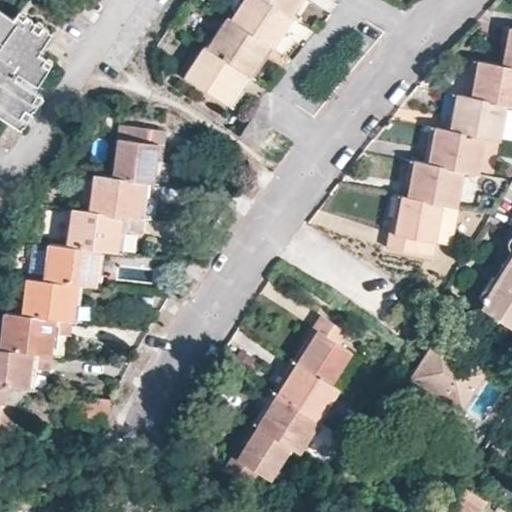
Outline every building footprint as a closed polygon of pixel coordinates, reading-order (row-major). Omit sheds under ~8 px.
[(299,21),(295,18),(289,14),(266,0),(245,0),(232,21),(273,48),(284,30),(290,34),(299,21)] [(298,0),(305,0),(307,0),(306,0),(266,0),(289,14),(298,0)] [(295,18),(307,0),(305,0),(298,0),(289,14),(295,18)] [(0,15),(0,123),(4,126),(9,117),(30,130),(37,119),(31,115),(35,108),(40,112),(46,101),(41,97),(44,92),(29,83),(31,79),(46,87),(57,70),(49,66),(53,59),(45,54),(58,30),(49,25),(46,29),(41,26),(43,21),(33,15),(26,24),(20,20),(4,10),(0,15)] [(26,10),(20,20),(26,24),(33,15),(26,10)] [(273,48),(232,21),(228,20),(209,49),(247,75),(258,58),(264,63),(273,48)] [(49,25),(43,21),(41,26),(46,29),(49,25)] [(501,61),(511,62),(511,30),(499,29),(497,43),(504,44),(501,61)] [(278,52),(290,34),(284,30),(273,48),(278,52)] [(504,44),(497,43),(495,60),(501,61),(504,44)] [(247,75),(209,49),(206,49),(186,79),(222,102),(233,86),(238,89),(247,75)] [(254,78),(264,63),(258,58),(247,75),(254,78)] [(511,98),(511,62),(501,61),(495,60),(479,58),(477,78),(462,76),(460,92),(508,98),(511,98)] [(60,63),(53,59),(49,66),(57,70),(60,63)] [(227,105),(238,89),(233,86),(222,102),(227,105)] [(456,113),(460,92),(452,90),(449,112),(456,113)] [(50,95),(44,92),(41,97),(46,101),(50,95)] [(503,136),(508,98),(460,92),(456,113),(449,112),(447,127),(485,133),(503,136)] [(37,119),(40,112),(35,108),(31,115),(37,119)] [(266,126),(251,116),(239,135),(254,145),(266,126)] [(157,159),(164,160),(168,130),(137,125),(135,140),(122,138),(117,175),(152,179),(154,180),(157,159)] [(433,147),(436,126),(430,125),(427,146),(433,147)] [(480,169),(485,133),(447,127),(436,126),(433,147),(427,146),(424,161),(464,167),(480,169)] [(174,162),(164,160),(157,159),(154,180),(172,182),(174,162)] [(412,178),(415,160),(409,159),(405,178),(412,178)] [(459,202),(464,167),(424,161),(415,160),(412,178),(405,178),(403,193),(443,199),(456,201),(459,202)] [(152,179),(117,175),(99,172),(94,210),(142,216),(145,193),(150,194),(152,179)] [(148,216),(150,194),(145,193),(142,216),(148,216)] [(443,199),(403,193),(400,215),(394,214),(388,245),(417,250),(420,237),(437,240),(450,243),(456,201),(443,199)] [(396,193),(394,214),(400,215),(403,193),(396,193)] [(142,216),(94,210),(76,208),(70,245),(106,248),(118,250),(120,230),(135,232),(145,233),(148,216),(142,216)] [(133,252),(135,232),(120,230),(118,250),(133,252)] [(106,248),(70,245),(54,243),(50,278),(83,284),(95,284),(98,262),(104,263),(106,248)] [(511,252),(510,251),(495,277),(492,275),(478,296),(485,301),(481,308),(491,314),(500,299),(509,305),(511,300),(511,252)] [(102,285),(104,263),(98,262),(95,284),(102,285)] [(83,284),(50,278),(32,277),(27,313),(72,318),(75,299),(80,299),(83,284)] [(78,319),(80,299),(75,299),(72,318),(74,318),(78,319)] [(511,300),(509,305),(500,299),(491,314),(511,327),(511,300)] [(72,318),(27,313),(12,311),(6,348),(39,351),(51,353),(54,332),(60,333),(72,335),(74,318),(72,318)] [(297,363),(331,384),(351,351),(338,343),(345,330),(320,314),(303,339),(309,343),(297,363)] [(437,334),(421,324),(412,337),(430,347),(435,339),(437,334)] [(58,354),(60,333),(54,332),(51,353),(58,354)] [(309,343),(303,339),(292,359),(297,363),(309,343)] [(482,376),(458,360),(461,356),(435,339),(430,347),(423,358),(411,377),(438,395),(428,411),(451,426),(461,410),(482,376)] [(39,351),(6,348),(0,347),(0,384),(2,385),(11,386),(27,388),(31,366),(37,367),(39,351)] [(338,389),(331,384),(297,363),(292,359),(283,374),(287,376),(276,395),(318,421),(338,389)] [(34,389),(37,367),(31,366),(27,388),(34,389)] [(271,392),(276,395),(287,376),(283,374),(271,392)] [(8,406),(11,386),(2,385),(0,405),(8,406)] [(266,411),(276,395),(271,392),(261,408),(266,411)] [(109,398),(75,393),(73,407),(78,408),(75,425),(97,428),(109,398)] [(298,451),(318,421),(276,395),(266,411),(261,408),(252,422),(257,426),(290,447),(298,451)] [(16,407),(8,406),(3,439),(13,441),(16,407)] [(252,422),(240,442),(245,445),(257,426),(252,422)] [(271,479),(290,447),(257,426),(245,445),(240,442),(224,467),(250,482),(257,471),(271,479)] [(508,439),(502,435),(493,448),(506,457),(511,447),(511,445),(506,442),(508,439)] [(477,474),(469,484),(483,493),(490,482),(477,474)] [(481,511),(488,501),(465,487),(450,511),(481,511)]
